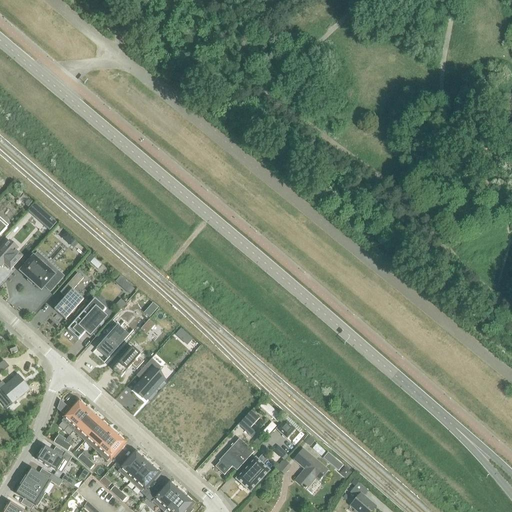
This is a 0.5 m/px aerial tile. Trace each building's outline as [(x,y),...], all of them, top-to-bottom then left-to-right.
[(67,232),(62,238),(70,245),(76,239),(67,232)] [(0,267),(1,268),(4,266),(10,271),(22,258),(16,252),(18,250),(9,242),(0,252),(0,267)] [(50,293),(64,277),(58,272),(54,276),(33,257),(20,272),(41,291),(44,287),(50,293)] [(94,258),(91,261),(98,268),(101,265),(94,258)] [(83,300),(72,291),(83,279),(77,274),(60,293),(65,298),(54,311),(65,321),(83,300)] [(120,277),(115,283),(129,296),(134,290),(120,277)] [(90,338),(108,318),(102,314),(106,310),(94,300),(83,313),(87,317),(82,323),(77,319),(67,330),(78,340),(85,333),(90,338)] [(107,337),(99,346),(110,357),(125,340),(117,332),(120,328),(116,324),(106,335),(107,337)] [(113,371),(113,372),(121,379),(131,367),(136,371),(143,363),(138,359),(139,358),(139,357),(139,356),(131,349),(131,350),(128,348),(119,358),(122,360),(113,370),(113,371)] [(141,381),(133,390),(146,401),(165,380),(156,373),(161,368),(151,360),(136,377),(141,381)] [(0,374),(9,367),(4,361),(0,364),(0,374)] [(18,375),(0,389),(0,395),(9,407),(30,390),(18,375)] [(73,432),(90,413),(86,409),(88,408),(78,399),(62,418),(63,419),(61,422),(73,432)] [(60,401),(57,409),(63,414),(69,408),(60,401)] [(265,402),(260,408),(276,423),(281,417),(265,402)] [(84,442),(103,421),(95,415),(94,416),(90,413),(73,432),(84,442)] [(251,413),(238,427),(246,434),(250,430),(259,420),(251,413)] [(95,452),(113,433),(109,429),(110,428),(103,421),(84,442),(95,452)] [(286,439),(295,430),(286,421),(277,431),(286,439)] [(271,423),(261,434),(266,438),(276,427),(271,423)] [(118,434),(116,436),(113,433),(95,452),(107,462),(109,460),(110,462),(127,443),(118,434)] [(310,445),(314,440),(308,435),(304,440),(310,445)] [(57,438),(53,443),(61,447),(64,442),(57,438)] [(220,462),(215,467),(223,475),(229,470),(233,465),(237,469),(236,471),(253,453),(239,440),(232,448),(224,457),(223,456),(222,458),(219,461),(220,462)] [(64,442),(61,447),(68,452),(71,447),(64,442)] [(282,458),(287,453),(279,446),(274,451),(282,458)] [(40,456),(37,460),(39,461),(38,462),(42,464),(42,463),(44,465),(44,466),(48,468),(49,467),(61,475),(72,458),(65,453),(62,458),(52,452),(45,448),(43,451),(41,451),(38,456),(40,456)] [(129,482),(147,463),(143,460),(144,458),(135,450),(118,469),(120,470),(118,472),(129,482)] [(327,471),(303,450),(294,460),(305,470),(295,482),(305,490),(315,479),(318,481),(327,471)] [(327,453),(323,459),(338,471),(343,466),(327,453)] [(81,455),(78,459),(84,465),(88,460),(81,455)] [(250,492),(269,472),(255,459),(236,480),(250,492)] [(88,460),(84,465),(90,470),(94,466),(88,460)] [(277,468),(284,474),(291,466),(284,460),(277,468)] [(150,466),(147,463),(129,482),(141,493),(143,491),(144,492),(161,473),(152,465),(150,466)] [(25,477),(22,481),(43,494),(50,482),(59,487),(62,482),(52,475),(48,481),(31,470),(26,477),(25,477)] [(64,476),(61,481),(71,487),(74,481),(64,476)] [(150,493),(146,498),(151,503),(152,503),(162,511),(165,511),(166,511),(167,510),(167,509),(181,493),(177,490),(178,489),(169,480),(154,496),(150,493)] [(21,487),(16,494),(24,499),(33,505),(37,507),(45,495),(43,494),(22,481),(20,486),(21,487)] [(368,491),(358,483),(356,485),(350,493),(357,499),(350,506),(357,511),(371,511),(375,507),(363,497),(368,491)] [(114,487),(110,491),(116,497),(120,493),(114,487)] [(120,493),(116,497),(122,503),(126,498),(120,493)] [(167,510),(166,511),(191,511),(193,511),(191,509),(195,504),(186,495),(185,497),(181,493),(167,509),(167,510)]
